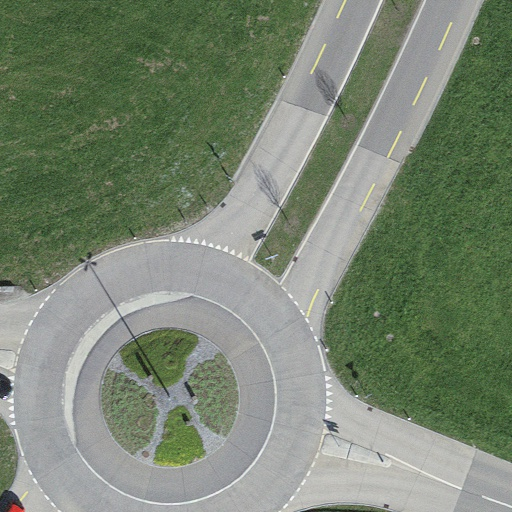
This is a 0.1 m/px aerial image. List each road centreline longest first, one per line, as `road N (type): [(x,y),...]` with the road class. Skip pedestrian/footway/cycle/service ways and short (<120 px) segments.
road 1 (primary): [(281,321),(444,0)]
road 2 (primary): [(364,0),(327,85),(217,274)]
road 3 (tertiary): [(301,437),(511,507)]
road 4 (primary): [(217,274),(164,267),(113,281),(71,314),(46,361)]
road 5 (primary): [(46,361),(40,405),(50,449),(73,487)]
road 6 (primary): [(301,437),(306,397),(281,321)]
